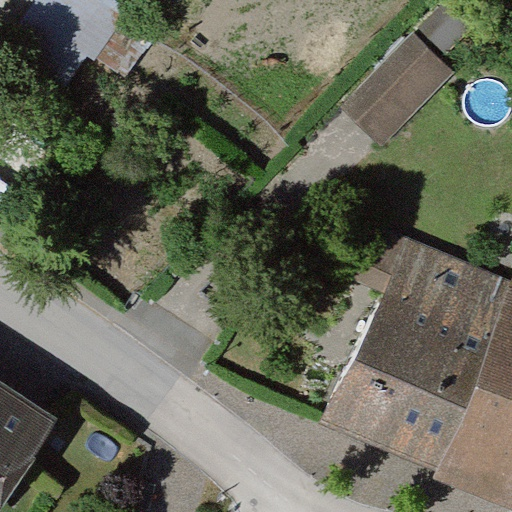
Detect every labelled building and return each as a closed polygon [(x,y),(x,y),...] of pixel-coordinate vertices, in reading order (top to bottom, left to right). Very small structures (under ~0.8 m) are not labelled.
[(91,71),(121,0),(41,0),(23,42),(91,71)] [(443,31),(363,112),(405,154),(485,73),(443,31)] [(412,250),(347,425),(441,459),(505,284),(412,250)] [(511,327),(478,406),(488,410),(461,478),(511,497),(511,327)] [(0,511),(19,511),(76,426),(0,372),(0,511)]
